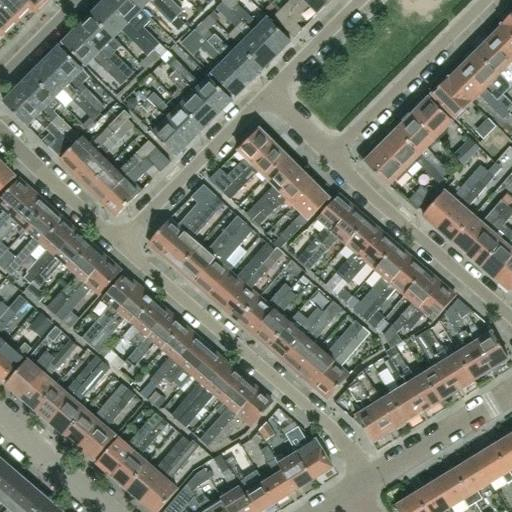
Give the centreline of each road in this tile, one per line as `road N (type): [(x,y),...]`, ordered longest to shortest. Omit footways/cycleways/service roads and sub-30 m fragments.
road 1 (residential): [(116,242),(332,434),(366,482)]
road 2 (residential): [(511,324),(328,158)]
road 3 (residential): [(328,158),(484,0)]
road 4 (residential): [(266,99),(116,242)]
road 5 (unclassified): [(366,482),(511,391)]
road 6 (residential): [(0,131),(116,242)]
road 7 (unclassified): [(111,511),(0,418)]
road 8 (residential): [(361,0),(266,99)]
